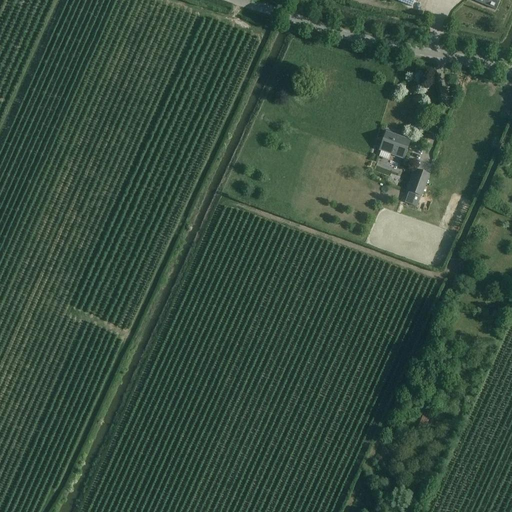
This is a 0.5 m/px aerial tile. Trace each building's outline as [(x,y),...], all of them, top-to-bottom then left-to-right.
[(475,0),(475,1),(496,10),(500,0),(475,0)] [(410,141),(386,132),(380,151),(403,160),(410,141)] [(429,175),(416,171),(409,193),(421,197),(429,175)] [(457,289),(461,281),(455,278),(451,287),(457,289)] [(424,432),(431,417),(424,414),(417,429),(424,432)]
